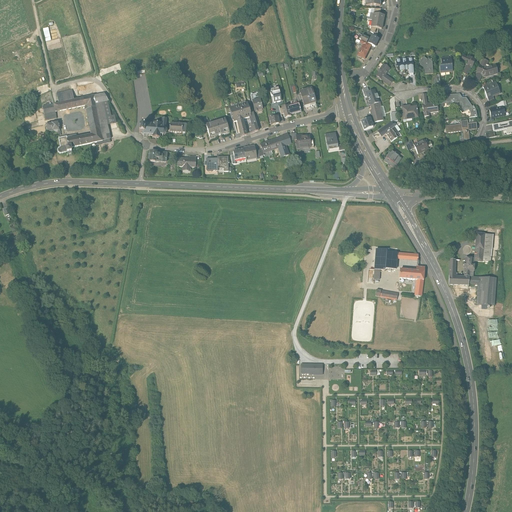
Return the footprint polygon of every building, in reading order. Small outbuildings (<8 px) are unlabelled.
[(380,15),(373,14),(372,21),(384,23),(385,16),(380,15)] [(384,23),(372,21),(371,28),(378,29),(382,30),(384,23)] [(360,35),(357,41),(366,45),(369,39),(360,35)] [(372,37),(368,46),(372,47),(375,49),(379,40),(372,37)] [(366,45),(357,41),(356,43),(359,45),(358,47),(362,49),(357,57),(365,61),(372,47),(368,46),(366,45)] [(467,59),(463,57),(460,64),(466,67),(463,74),(467,76),(471,69),(472,69),(476,60),(468,56),(467,59)] [(428,61),(424,58),(419,64),(425,70),(425,75),(433,75),(432,63),(429,60),(428,61)] [(440,64),(441,74),(452,73),(451,58),(441,59),(442,64),(440,64)] [(413,59),(396,61),(397,69),(398,69),(398,72),(400,72),(400,74),(405,74),(405,71),(409,71),(409,76),(414,75),(413,59)] [(489,62),(483,60),(472,81),(479,84),(482,77),(485,79),(498,75),(495,66),(489,67),(487,66),(489,62)] [(391,70),(383,65),(375,77),(389,87),(393,81),(386,76),(391,70)] [(495,83),(483,89),(489,104),(494,101),(493,99),(500,96),(495,83)] [(58,104),(73,101),(71,90),(56,94),(58,104)] [(306,92),(310,107),(316,105),(312,90),(306,92)] [(366,94),(370,106),(380,103),(382,102),(380,98),(378,93),(376,94),(375,91),(366,94)] [(256,102),(251,103),(254,115),(263,113),(257,92),(251,94),(252,98),(254,97),(256,102)] [(306,92),(299,93),(304,109),(310,107),(306,92)] [(104,95),(93,97),(95,106),(108,103),(104,95)] [(460,96),(446,96),(446,97),(446,104),(447,107),(460,106),(465,113),(466,113),(471,119),(477,119),(477,116),(467,99),(462,99),(460,96)] [(84,108),(85,112),(96,110),(95,106),(93,97),(73,101),(58,104),(54,105),(55,114),(84,108)] [(427,99),(422,100),(424,118),(430,117),(429,114),(438,113),(437,103),(428,104),(427,99)] [(292,105),(287,107),(288,107),(290,117),(300,114),(296,100),(291,102),(292,105)] [(108,103),(95,106),(96,110),(102,144),(96,145),(97,147),(110,144),(109,141),(110,140),(107,126),(116,124),(114,116),(111,117),(108,103)] [(380,103),(370,106),(372,111),(370,111),(373,120),(374,124),(384,121),(380,108),(382,108),(380,103)] [(55,114),(54,105),(41,107),(45,122),(57,119),(55,114)] [(247,105),(229,110),(231,114),(233,124),(236,123),(240,138),(247,136),(243,121),(249,119),(251,118),(250,115),(247,105)] [(271,117),(277,116),(275,108),(275,105),(274,105),(268,106),(271,117)] [(410,106),(401,108),(403,121),(419,119),(417,107),(410,108),(410,106)] [(288,107),(282,109),(284,115),(285,120),(291,118),(290,117),(288,107)] [(489,110),(491,119),(504,117),(502,108),(489,110)] [(96,110),(85,112),(90,136),(76,139),(78,149),(96,145),(102,144),(96,110)] [(251,118),(249,119),(252,127),(249,128),(251,135),(259,132),(253,114),(250,115),(251,118)] [(277,116),(271,117),(271,119),(269,119),(271,127),(279,125),(278,118),(277,116)] [(144,128),(140,128),(139,134),(144,135),(144,136),(153,137),(152,139),(161,139),(161,136),(164,136),(164,135),(165,135),(166,135),(167,134),(168,133),(168,131),(167,130),(167,129),(168,118),(162,117),(162,124),(155,123),(154,125),(145,124),(144,128)] [(370,119),(361,122),(364,132),(373,129),(372,125),(370,120),(370,119)] [(209,125),(205,126),(208,134),(210,141),(221,138),(230,135),(225,120),(209,125)] [(460,126),(445,127),(446,134),(463,133),(464,142),(470,141),(469,132),(477,131),(476,124),(468,125),(468,122),(460,123),(460,126)] [(511,122),(491,127),(492,134),(505,131),(506,137),(511,135),(511,131),(511,130),(511,129),(511,122)] [(58,123),(45,125),(46,134),(57,132),(59,132),(59,127),(58,123)] [(186,126),(170,124),(169,134),(185,135),(186,126)] [(388,126),(377,134),(380,138),(381,139),(386,136),(391,143),(398,139),(392,131),(395,129),(392,125),(388,126)] [(336,133),(325,135),(327,151),(338,149),(338,146),(336,133)] [(281,137),(259,145),(261,150),(263,155),(278,150),(281,159),(290,156),(286,147),(291,145),(290,141),(288,135),(288,134),(281,136),(281,137)] [(70,150),(78,149),(76,139),(76,136),(58,140),(60,149),(58,149),(57,151),(57,153),(59,154),(60,154),(62,154),(64,153),(65,156),(70,155),(70,150)] [(303,136),(296,136),(297,141),(298,151),(311,149),(311,148),(310,142),(309,137),(303,137),(303,136)] [(424,141),(414,145),(415,148),(418,156),(429,151),(428,149),(426,145),(424,141)] [(254,147),(243,149),(245,159),(246,162),(257,160),(256,154),(254,147)] [(245,159),(243,149),(233,151),(234,156),(234,161),(245,159)] [(156,152),(151,152),(150,161),(156,162),(156,159),(161,159),(161,162),(166,162),(167,154),(156,153),(156,152)] [(391,155),(389,154),(384,162),(395,170),(402,160),(392,153),(391,155)] [(189,160),(178,159),(177,167),(184,167),(184,170),(189,170),(189,168),(195,168),(196,158),(189,158),(189,160)] [(217,158),(217,160),(217,169),(223,169),(223,172),(228,172),(228,168),(228,158),(217,158)] [(217,160),(206,160),(206,171),(207,171),(207,170),(213,170),(213,171),(218,171),(217,169),(217,160)] [(8,208),(2,210),(5,217),(10,215),(8,208)] [(476,232),(474,257),(474,261),(483,262),(485,234),(486,233),(476,232)] [(493,234),(485,234),(483,262),(491,263),(493,234)] [(386,251),(375,250),(374,270),(379,271),(383,271),(384,269),(385,253),(386,251)] [(397,253),(385,253),(384,269),(395,270),(396,260),(397,253)] [(465,257),(464,275),(469,275),(473,275),(473,271),(474,271),(475,263),(474,262),(474,261),(474,257),(465,257)] [(416,272),(400,270),(399,279),(416,281),(423,281),(424,268),(416,267),(416,272)] [(464,275),(455,274),(449,274),(448,285),(469,286),(469,284),(469,276),(469,275),(464,275)] [(478,277),(469,276),(469,284),(478,284),(478,277)] [(497,278),(478,277),(478,284),(476,305),(495,306),(497,278)] [(423,281),(416,281),(414,296),(421,297),(422,284),(423,281)] [(398,294),(376,290),(375,297),(397,300),(398,294)] [(323,365),(301,365),(301,376),(314,376),(323,376),(323,365)]
